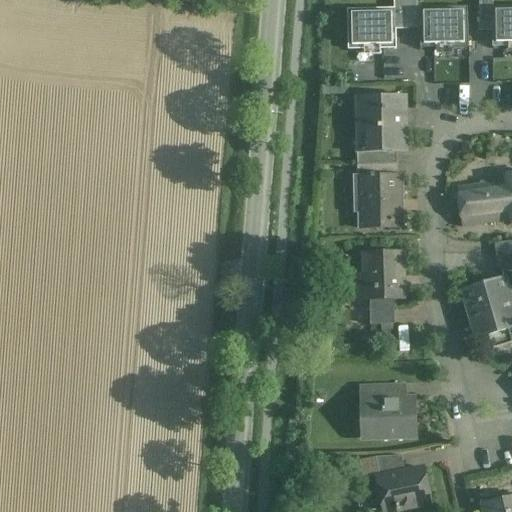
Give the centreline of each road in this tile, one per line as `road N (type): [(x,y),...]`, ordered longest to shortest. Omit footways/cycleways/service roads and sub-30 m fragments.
road 1 (secondary): [(271,0),(235,511)]
road 2 (residential): [(491,410),(445,350),(432,184),(444,139),(462,127),(511,120)]
